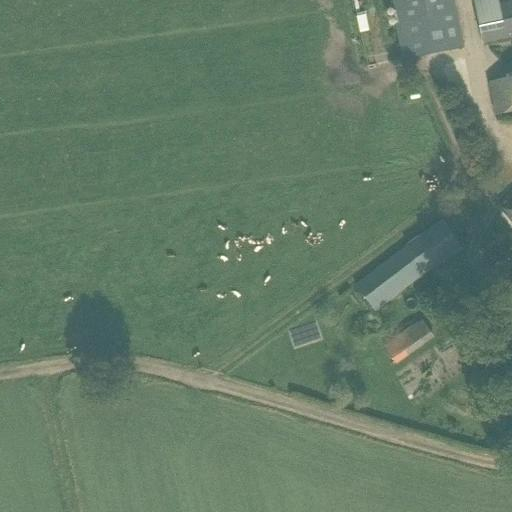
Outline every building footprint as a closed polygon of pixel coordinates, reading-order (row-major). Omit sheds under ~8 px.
[(451,0),(392,0),(405,59),(462,48),(451,0)] [(479,0),(474,1),(481,43),(511,36),(511,2),(500,4),(498,0),(479,0)] [(511,66),(506,68),(509,79),(490,84),(498,116),(511,112),(511,66)] [(511,222),(511,201),(502,209),(511,222)] [(406,246),(355,286),(376,312),(426,274),(462,250),(443,222),(437,226),(406,246)] [(421,321),(384,347),(397,365),(434,339),(421,321)]
